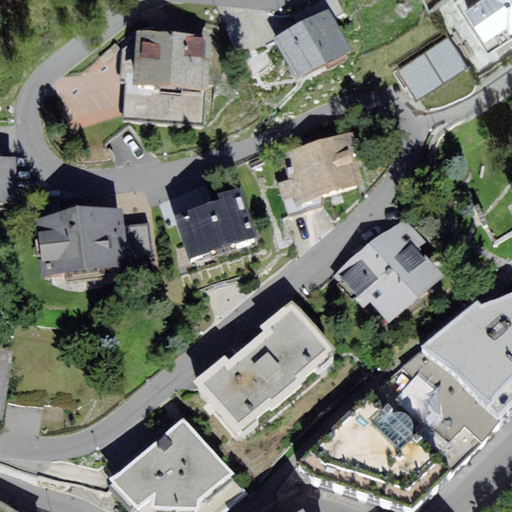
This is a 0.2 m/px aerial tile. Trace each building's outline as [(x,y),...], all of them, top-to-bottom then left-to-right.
[(511,0),(454,0),(485,49),(511,32),(511,0)] [(329,19),(274,46),(295,88),(350,61),(329,19)] [(447,38),(398,68),(416,98),(465,68),(447,38)] [(215,49),(128,44),(123,114),(211,119),(215,49)] [(343,136),(285,154),(300,201),(358,182),(343,136)] [(14,165),(0,165),(0,207),(15,207),(14,165)] [(236,198),(176,217),(190,257),(249,237),(236,198)] [(107,269),(105,257),(124,254),(119,211),(40,220),(45,264),(64,261),(66,274),(107,269)] [(404,225),(338,279),(365,311),(370,307),(389,330),(440,287),(413,254),(422,247),(404,225)] [(412,511),(511,416),(511,304),(505,307),(497,301),(418,352),(299,469),(312,486),(391,511),(412,511)] [(199,381),(241,435),(334,362),(291,308),(199,381)] [(0,425),(1,425),(11,355),(0,353),(0,425)] [(229,511),(247,497),(182,421),(109,484),(132,511),(229,511)]
